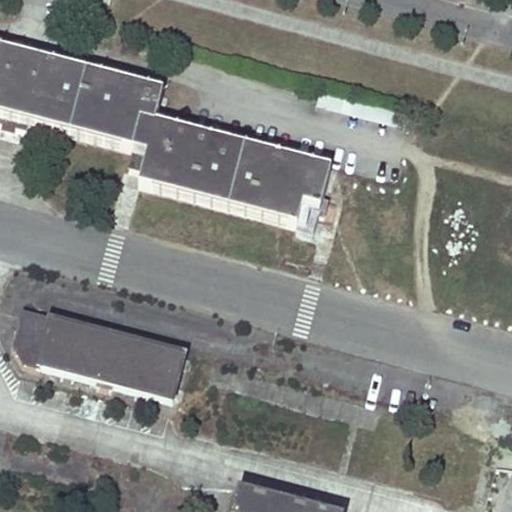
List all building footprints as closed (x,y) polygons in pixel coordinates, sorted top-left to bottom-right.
[(150,95),(0,55),(0,126),(26,134),(27,129),(132,156),(129,167),(143,171),(138,191),(297,232),(302,210),(320,215),(330,175),(156,129),(160,114),(151,112),(153,104),(148,102),(150,95)] [(160,114),(164,98),(150,95),(148,102),(153,104),(151,112),(160,114)] [(407,118),(320,96),(316,111),(404,133),(407,118)] [(191,362),(24,317),(14,353),(26,374),(177,414),(191,362)] [(511,511),(511,412),(485,511),(511,511)] [(281,511),(246,503),(243,511),(281,511)]
